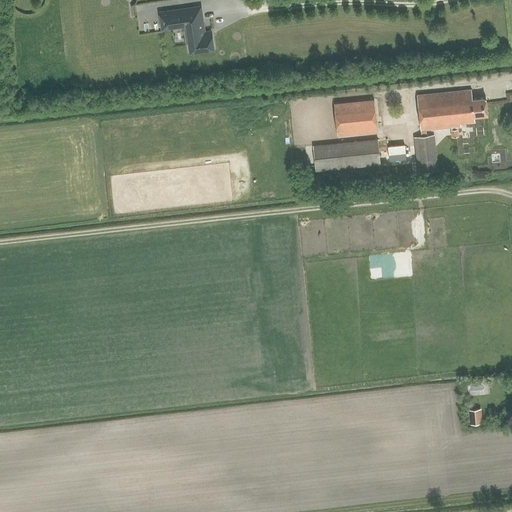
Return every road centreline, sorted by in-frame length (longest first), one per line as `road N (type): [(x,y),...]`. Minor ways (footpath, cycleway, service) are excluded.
road 1 (track): [(511,197),(487,190),(0,243)]
road 2 (track): [(511,493),(351,511)]
